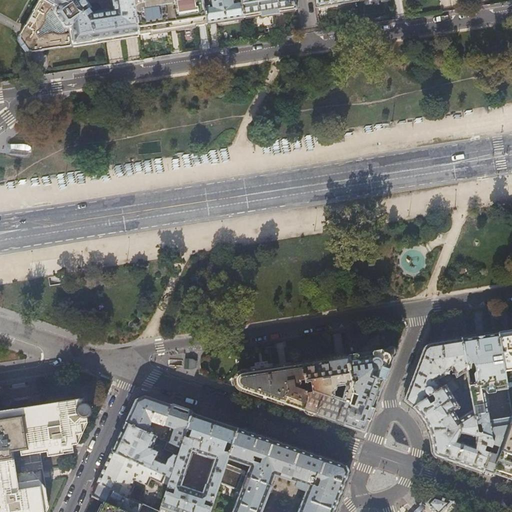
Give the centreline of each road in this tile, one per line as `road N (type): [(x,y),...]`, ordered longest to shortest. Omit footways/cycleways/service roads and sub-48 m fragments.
road 1 (secondary): [(0,233),(511,154)]
road 2 (residential): [(94,360),(425,307)]
road 3 (residential): [(311,44),(19,92)]
road 4 (tertiary): [(368,454),(131,373)]
road 5 (residential): [(511,12),(311,44)]
road 6 (residential): [(131,373),(68,511)]
